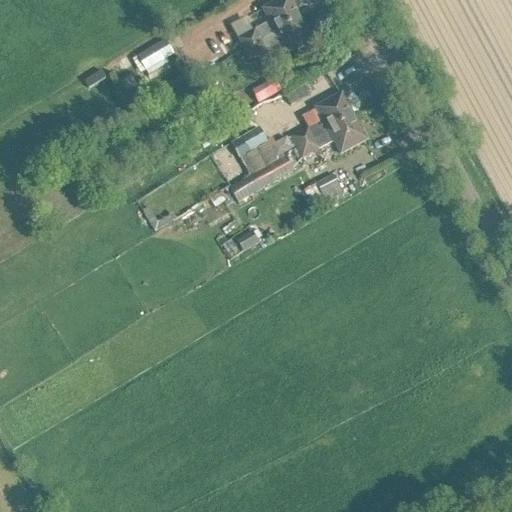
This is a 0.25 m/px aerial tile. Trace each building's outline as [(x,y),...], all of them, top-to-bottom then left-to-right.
[(242,53),(300,22),(288,0),(284,0),(262,12),(268,24),(237,42),(242,53)] [(286,59),(313,45),(300,22),(242,53),(248,64),(265,54),(267,57),(283,60),(286,58),(286,59)] [(148,78),(168,65),(165,61),(173,56),(164,41),(131,61),(141,76),(145,74),(148,78)] [(85,92),(106,80),(102,71),(80,83),(85,92)] [(257,108),(281,94),(274,82),(250,95),(257,108)] [(296,151),(353,120),(341,97),(315,111),(321,124),(290,139),(296,151)] [(353,120),(296,151),(302,161),(333,145),(340,158),(366,144),(353,120)] [(240,142),(249,157),(267,146),(258,132),(240,142)] [(292,171),(286,160),(244,183),(251,196),(276,182),(275,181),(292,171)] [(343,197),(333,178),(315,187),(328,213),(337,208),(334,202),(343,197)] [(258,246),(251,235),(236,243),(243,255),(258,246)] [(238,255),(230,243),(222,248),(230,261),(238,255)]
